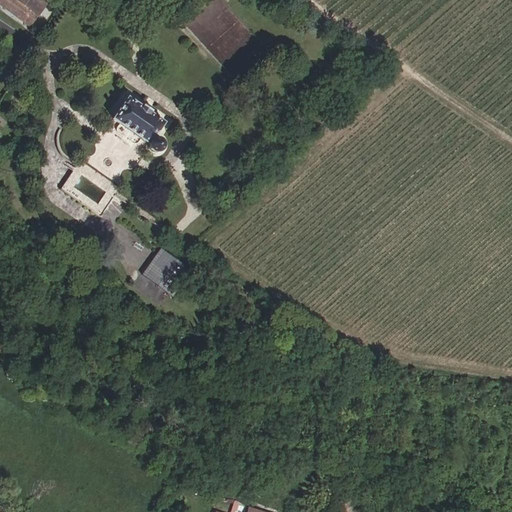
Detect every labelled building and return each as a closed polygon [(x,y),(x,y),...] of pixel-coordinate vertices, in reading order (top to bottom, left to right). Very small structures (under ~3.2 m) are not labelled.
[(0,0),(0,3),(29,27),(47,5),(41,0),(0,0)] [(144,143),(143,144),(143,146),(143,148),(144,150),(145,152),(147,154),(149,154),(151,154),(153,154),(154,154),(156,152),(158,151),(158,148),(158,147),(158,144),(157,142),(155,141),(151,139),(163,123),(149,112),(150,110),(142,105),(142,107),(127,97),(112,118),(144,141),(144,143)] [(77,163),(66,176),(100,201),(95,209),(100,213),(116,193),(77,163)] [(61,183),(95,209),(100,201),(66,176),(61,183)] [(164,289),(183,262),(159,246),(141,273),(164,289)] [(337,490),(340,484),(333,480),(331,488),(337,490)] [(247,511),(248,511),(234,503),(230,511),(247,511)]
